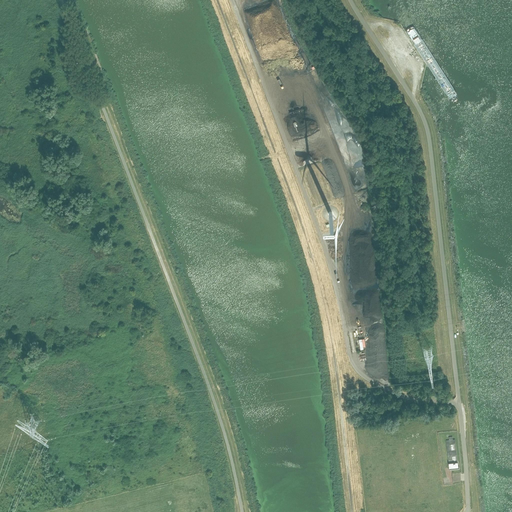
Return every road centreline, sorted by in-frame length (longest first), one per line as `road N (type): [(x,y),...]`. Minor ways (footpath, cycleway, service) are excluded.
road 1 (unclassified): [(242,511),(229,445),(62,0)]
road 2 (unclassified): [(467,511),(429,134),(350,0)]
road 3 (track): [(216,0),(304,231),(333,346)]
